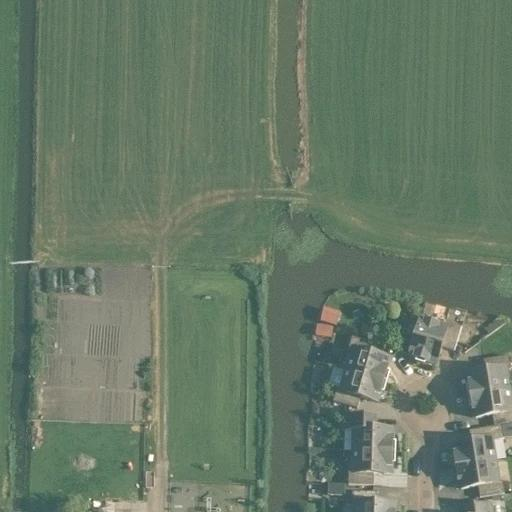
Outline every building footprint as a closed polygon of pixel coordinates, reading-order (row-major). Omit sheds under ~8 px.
[(419,314),(408,350),(434,358),(439,341),(452,345),(459,321),(446,317),(444,322),(419,314)] [(351,344),(345,364),(381,375),(387,354),(371,349),(374,337),(350,330),(346,343),(351,344)] [(466,368),(470,390),(507,384),(504,364),(508,363),(506,350),(481,354),(483,366),(466,368)] [(375,396),(381,375),(345,364),(339,385),(335,383),(331,396),(355,403),(358,391),(375,396)] [(511,404),(510,405),(507,384),(470,390),(473,412),(490,409),(492,421),(500,420),(511,418),(511,404)] [(341,445),(352,445),(389,447),(390,424),(373,424),(373,412),(340,411),(339,424),(341,424),(341,445)] [(464,411),(448,413),(450,428),(466,426),(464,411)] [(451,440),(455,461),(492,456),(489,435),(502,433),(500,420),(492,421),(467,425),(469,437),(451,440)] [(389,469),(389,447),(352,445),(351,466),(346,466),(346,479),(371,480),(371,468),(389,469)] [(496,476),(492,456),(455,461),(458,483),(476,481),(477,492),(502,488),(500,476),(496,476)] [(216,505),(217,477),(190,476),(188,504),(216,505)] [(326,478),(325,489),(342,490),(342,478),(326,478)] [(353,511),(391,511),(392,499),(375,498),(375,486),(350,485),(349,499),(354,499),(353,511)] [(489,511),(488,499),(464,502),(465,511),(489,511)]
